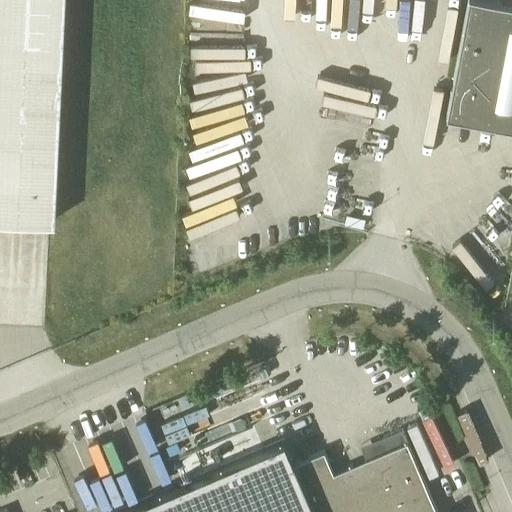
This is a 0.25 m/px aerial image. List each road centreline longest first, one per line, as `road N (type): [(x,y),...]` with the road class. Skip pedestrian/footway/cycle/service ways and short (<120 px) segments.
road 1 (unclassified): [(0,424),(297,296),(335,284),(369,286),(438,318),(462,352),(511,468)]
road 2 (unknown): [(369,286),(415,91)]
road 3 (unknown): [(211,0),(210,42),(321,77)]
